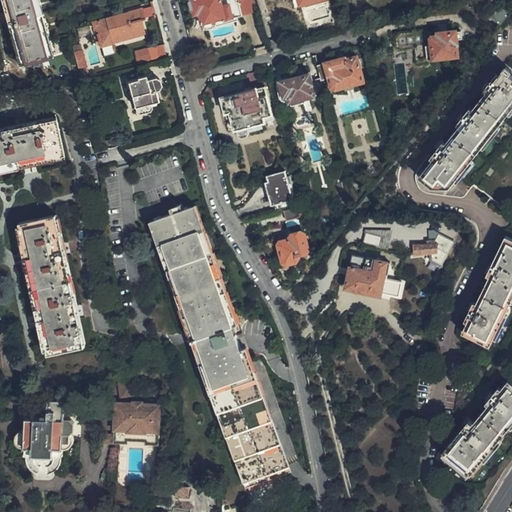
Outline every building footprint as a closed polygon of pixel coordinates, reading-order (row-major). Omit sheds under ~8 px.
[(5,0),(10,18),(17,16),(17,19),(11,20),(21,58),(47,51),(42,30),(44,29),(35,0),(5,0)] [(191,0),(195,13),(199,13),(203,28),(243,17),(238,0),(191,0)] [(238,0),(243,17),(258,13),(253,0),(238,0)] [(509,14),(511,11),(502,3),(490,14),(502,22),(505,18),(507,16),(509,14)] [(143,7),(145,16),(155,13),(152,4),(143,7)] [(100,45),(101,44),(113,41),(112,40),(144,31),(141,18),(146,17),(145,16),(143,7),(93,20),(94,24),(95,25),(100,45)] [(458,55),(456,38),(461,37),(461,29),(446,31),(445,24),(429,27),(431,43),(416,45),(411,50),(413,57),(418,61),(458,55)] [(113,41),(101,44),(103,51),(105,54),(114,51),(114,49),(115,49),(113,41)] [(134,50),(137,62),(150,59),(146,47),(134,50)] [(85,65),(81,48),(73,50),(80,73),(86,71),(85,65)] [(322,84),(324,92),(336,89),(364,81),(358,55),(345,58),(344,57),(326,62),(317,64),(320,77),(322,84)] [(457,179),(511,108),(511,72),(511,71),(511,67),(509,65),(507,66),(442,149),(420,176),(433,186),(439,178),(450,187),(457,179)] [(307,97),(324,92),(322,84),(320,77),(311,80),(309,73),(301,75),(300,71),(297,69),(292,71),(291,73),(292,78),(276,82),(277,86),(280,97),(283,97),(284,101),(289,100),(290,105),(308,101),(307,97)] [(157,99),(154,88),(158,87),(159,83),(158,77),(155,75),(147,77),(145,74),(137,76),(137,77),(127,80),(136,111),(139,113),(150,110),(152,107),(151,104),(155,102),(155,99),(157,99)] [(221,95),(258,84),(255,76),(210,89),(213,100),(221,97),(221,95)] [(273,118),(265,86),(238,93),(221,98),(227,118),(231,117),(235,135),(240,138),(245,137),(247,133),(245,126),(273,118)] [(0,167),(31,161),(63,153),(54,115),(0,126),(0,167)] [(297,204),(289,175),(286,176),(285,170),(265,175),(266,181),(265,181),(271,204),(274,204),(276,209),(297,204)] [(302,205),(284,209),(287,219),(304,215),(302,205)] [(195,206),(192,207),(154,220),(163,244),(166,243),(250,478),(285,466),(263,404),(254,380),(201,230),(203,230),(195,206)] [(84,346),(57,214),(19,222),(23,239),(47,353),(84,346)] [(380,245),(383,227),(368,223),(363,241),(380,245)] [(307,249),(304,234),(301,231),(295,233),(293,236),(293,238),(280,240),(278,246),(280,259),(284,263),(292,261),(294,258),(302,256),(301,253),(305,252),(307,249)] [(491,344),(504,318),(511,300),(511,237),(506,234),(495,255),(497,256),(462,331),(484,342),(491,344)] [(437,252),(436,243),(412,244),(413,254),(437,252)] [(380,294),(386,260),(352,254),(346,287),(380,294)] [(134,379),(118,382),(121,397),(137,395),(134,379)] [(470,474),(511,425),(511,382),(509,380),(498,392),(474,421),(464,434),(460,431),(443,452),(470,474)] [(65,400),(49,399),(48,410),(48,417),(26,417),(26,428),(22,429),(18,431),(16,434),(16,437),(16,441),(18,444),(23,447),(25,447),(24,454),(63,456),(63,448),(66,449),(71,446),(74,442),(74,439),(74,436),(72,433),(70,431),(74,429),(74,421),(70,419),(64,419),(65,400)] [(133,403),(115,402),(114,429),(128,430),(127,431),(146,432),(146,431),(159,431),(160,404),(142,403),(142,402),(133,401),(133,403)] [(128,430),(114,429),(114,434),(113,443),(127,443),(128,440),(145,441),(144,444),(159,445),(159,431),(146,431),(146,432),(127,431),(128,430)] [(113,443),(114,434),(103,433),(102,442),(113,443)]
